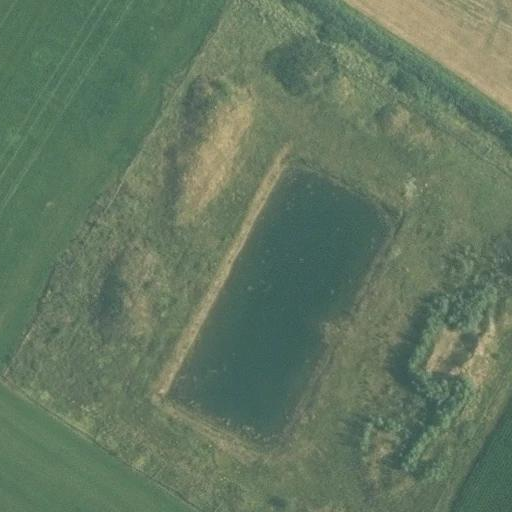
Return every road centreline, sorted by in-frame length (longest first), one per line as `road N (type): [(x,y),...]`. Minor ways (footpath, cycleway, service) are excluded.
road 1 (motorway): [(341,0),(76,511)]
road 2 (motorway): [(139,511),(401,0)]
road 3 (motorway): [(225,511),(289,289),(427,0)]
road 4 (motorway): [(295,0),(119,285),(0,413)]
